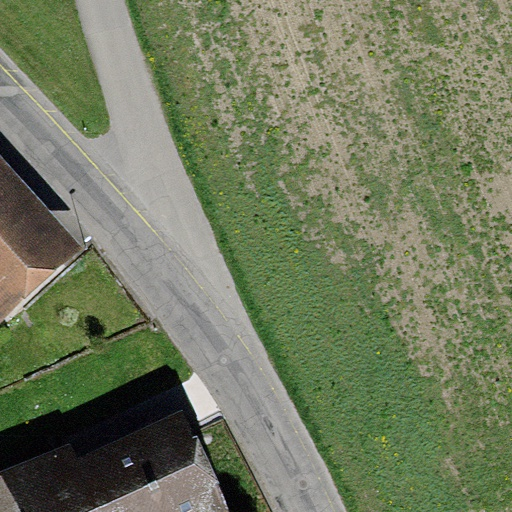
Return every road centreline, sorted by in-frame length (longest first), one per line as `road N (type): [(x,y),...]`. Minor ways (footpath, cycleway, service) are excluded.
road 1 (residential): [(168,233),(308,511)]
road 2 (residential): [(102,0),(168,233)]
road 3 (residential): [(0,104),(53,157),(168,233)]
